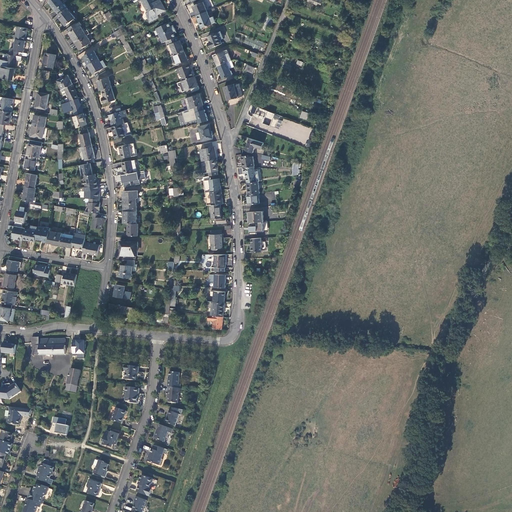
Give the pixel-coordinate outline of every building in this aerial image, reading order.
[(62,0),(50,0),(49,2),(59,15),(68,8),(68,7),(62,0)] [(142,0),(141,1),(137,3),(140,7),(144,5),(148,11),(163,3),(161,0),(159,0),(157,1),(156,0),(142,0)] [(275,26),(284,0),(246,0),(242,10),(251,15),(275,26)] [(207,12),(203,2),(192,7),(196,16),(207,12)] [(163,3),(148,11),(148,12),(147,13),(147,15),(146,16),(149,22),(158,17),(158,15),(161,14),(162,17),(168,14),(163,3)] [(59,15),(58,15),(67,26),(76,19),(68,8),(59,15)] [(209,19),(207,12),(196,16),(201,28),(215,23),(213,17),(209,19)] [(106,15),(110,22),(114,19),(110,13),(106,15)] [(293,22),(304,26),(306,21),(295,17),(293,22)] [(80,22),(68,29),(70,32),(69,33),(75,43),(87,36),(81,26),(82,25),(80,22)] [(156,29),(162,43),(166,42),(175,38),(174,34),(176,33),(173,25),(170,27),(168,23),(156,29)] [(28,28),(18,27),(16,39),(26,41),(28,28)] [(121,29),(115,33),(118,38),(120,37),(124,44),(128,42),(121,29)] [(208,44),(210,49),(222,44),(217,33),(208,36),(210,43),(208,44)] [(87,36),(75,43),(80,50),(91,43),(87,36)] [(175,38),(166,42),(172,56),(175,55),(184,51),(180,41),(179,41),(178,37),(175,38)] [(26,41),(16,39),(14,50),(11,50),(10,55),(18,56),(19,51),(24,52),(26,41)] [(128,42),(124,44),(131,57),(135,55),(128,42)] [(231,61),(232,61),(227,50),(213,55),(217,67),(231,61)] [(84,57),(88,65),(99,59),(94,51),(84,57)] [(184,51),(175,55),(178,64),(188,61),(184,51)] [(44,66),(54,68),(56,55),(46,53),(44,66)] [(10,55),(8,54),(7,64),(4,63),(3,66),(15,68),(17,59),(22,60),(23,57),(18,56),(10,55)] [(99,59),(88,65),(94,74),(104,68),(101,62),(99,59)] [(231,61),(217,67),(223,79),(232,76),(229,68),(233,67),(231,61)] [(190,64),(178,69),(179,74),(181,73),(184,81),(194,77),(191,69),(192,69),(190,64)] [(3,66),(2,65),(0,77),(7,79),(12,80),(14,74),(15,68),(3,66)] [(134,77),(136,80),(145,75),(145,74),(142,68),(141,65),(138,67),(141,74),(134,77)] [(57,81),(62,90),(64,89),(72,84),(68,76),(57,81)] [(98,80),(100,91),(102,90),(112,87),(109,77),(98,80)] [(198,86),(195,77),(194,77),(184,81),(182,81),(178,83),(179,87),(180,86),(183,92),(198,86)] [(156,86),(152,78),(148,80),(154,92),(157,91),(155,86),(156,86)] [(72,84),(64,89),(71,101),(78,99),(76,94),(77,93),(72,84)] [(224,87),(228,101),(238,98),(243,97),(239,84),(234,85),(234,84),(224,87)] [(112,87),(102,90),(104,97),(103,98),(104,103),(115,100),(112,87)] [(36,107),(47,109),(49,95),(39,93),(36,107)] [(200,94),(185,99),(189,110),(203,106),(200,94)] [(14,100),(0,96),(0,109),(1,110),(12,112),(13,108),(12,108),(12,104),(13,104),(14,100)] [(72,106),(75,116),(83,113),(81,104),(72,106)] [(208,121),(203,106),(189,110),(183,112),(186,123),(198,120),(199,123),(208,121)] [(274,118),(277,119),(278,118),(279,118),(279,117),(254,107),(252,111),(258,113),(258,114),(261,115),(261,114),(273,119),(274,118)] [(12,112),(1,110),(0,117),(0,123),(4,124),(9,125),(12,112)] [(126,110),(110,115),(112,122),(111,123),(112,127),(123,124),(125,123),(124,118),(128,117),(126,110)] [(306,120),(309,113),(302,111),(299,118),(306,120)] [(75,116),(74,117),(77,127),(87,124),(83,113),(75,116)] [(35,115),(33,125),(45,127),(45,128),(47,117),(35,115)] [(112,127),(110,128),(114,140),(126,136),(123,124),(112,127)] [(199,127),(202,141),(209,139),(209,137),(212,137),(209,124),(199,127)] [(45,127),(33,125),(31,136),(43,139),(45,127)] [(87,128),(79,131),(83,147),(92,145),(89,133),(87,128)] [(250,139),(246,150),(253,153),(255,147),(262,149),(264,143),(250,139)] [(134,143),(120,146),(122,159),(138,155),(137,149),(135,149),(134,143)] [(29,144),(27,155),(37,157),(40,158),(42,146),(29,144)] [(92,145),(83,147),(86,161),(95,158),(92,145)] [(168,153),(169,153),(169,151),(167,145),(160,146),(162,154),(164,154),(168,153)] [(202,161),(207,161),(217,159),(215,147),(200,150),(202,161)] [(178,165),(176,150),(174,150),(171,151),(169,151),(169,155),(169,156),(170,157),(171,166),(174,166),(178,165)] [(37,157),(27,155),(25,168),(34,169),(37,157)] [(248,167),(255,166),(253,156),(248,157),(248,155),(241,156),(243,168),(248,167)] [(217,159),(207,161),(209,172),(210,176),(219,175),(218,171),(219,171),(217,159)] [(136,160),(122,162),(124,174),(138,171),(136,160)] [(91,163),(81,165),(83,176),(93,174),(91,163)] [(255,167),(248,167),(243,168),(245,174),(246,174),(247,183),(257,181),(256,177),(255,172),(255,167)] [(127,180),(127,182),(130,181),(130,180),(134,179),(134,177),(140,176),(140,172),(133,173),(133,174),(120,176),(121,181),(127,180)] [(37,175),(28,173),(26,186),(35,188),(37,175)] [(93,174),(83,176),(83,177),(81,178),(81,182),(84,181),(85,187),(90,186),(94,186),(99,185),(99,181),(97,181),(96,174),(93,174)] [(210,180),(211,192),(221,190),(220,179),(210,180)] [(257,181),(247,183),(249,195),(258,194),(260,193),(258,181),(257,181)] [(94,186),(85,188),(85,191),(85,198),(93,198),(100,199),(100,198),(101,190),(99,185),(94,186)] [(35,188),(26,186),(23,200),(30,201),(33,202),(36,188),(35,188)] [(123,199),(138,198),(138,190),(124,191),(124,194),(123,194),(123,199)] [(211,192),(210,192),(212,205),(221,204),(223,204),(221,190),(211,192)] [(249,195),(247,195),(249,204),(260,203),(258,194),(249,195)] [(100,203),(100,199),(93,198),(89,198),(89,203),(87,202),(87,206),(89,208),(89,212),(93,213),(99,214),(99,210),(100,210),(100,203)] [(123,199),(124,211),(137,211),(137,203),(138,203),(138,198),(123,199)] [(42,203),(33,202),(30,201),(29,206),(35,207),(35,209),(37,209),(38,207),(41,208),(42,203)] [(212,205),(211,205),(212,218),(222,217),(221,204),(212,205)] [(15,221),(25,223),(26,212),(17,211),(15,221)] [(137,211),(124,211),(124,223),(128,223),(137,223),(137,211)] [(249,212),(250,222),(264,222),(263,211),(249,212)] [(99,214),(93,213),(92,217),(94,217),(91,228),(101,229),(103,218),(100,218),(100,214),(99,214)] [(264,222),(250,222),(250,227),(251,230),(250,230),(250,234),(257,234),(257,232),(264,232),(264,222)] [(137,223),(128,223),(128,236),(138,236),(138,223),(137,223)] [(25,229),(15,226),(13,238),(23,240),(23,239),(25,229)] [(37,232),(36,239),(43,240),(43,242),(48,243),(50,231),(50,230),(44,229),(44,227),(38,226),(37,232)] [(23,239),(35,241),(36,239),(37,232),(25,229),(23,239)] [(50,231),(48,243),(60,245),(61,237),(62,233),(50,231)] [(61,237),(60,245),(72,247),(74,236),(66,234),(66,237),(61,237)] [(74,236),(72,247),(83,249),(84,243),(85,236),(74,234),(74,236)] [(218,248),(218,249),(223,249),(223,242),(225,242),(225,238),(222,239),(222,234),(211,235),(212,248),(218,248)] [(252,247),(251,248),(251,251),(252,252),(262,252),(261,238),(251,238),(252,247)] [(83,249),(82,253),(91,254),(93,254),(93,255),(97,256),(99,245),(84,243),(83,249)] [(121,255),(136,256),(136,243),(122,243),(121,255)] [(225,254),(212,254),(212,267),(211,267),(211,271),(225,272),(225,267),(226,267),(225,254)] [(7,273),(16,274),(16,271),(18,271),(18,267),(21,267),(22,262),(8,259),(7,266),(8,266),(7,273)] [(134,260),(128,260),(128,265),(122,265),(121,272),(120,272),(120,277),(127,277),(132,277),(132,269),(132,264),(134,264),(134,263),(134,260)] [(41,266),(35,264),(34,273),(39,274),(39,275),(49,277),(50,270),(46,269),(47,266),(42,265),(41,266)] [(16,274),(7,273),(4,285),(8,286),(14,287),(17,275),(16,274)] [(61,275),(60,282),(68,284),(75,285),(77,275),(65,273),(65,276),(61,275)] [(215,275),(215,287),(225,288),(226,275),(215,275)] [(114,296),(131,299),(132,293),(124,291),(125,286),(117,285),(114,296)] [(7,290),(4,289),(3,294),(4,294),(2,303),(12,305),(14,296),(17,297),(18,292),(13,291),(7,290)] [(214,297),(214,302),(224,303),(225,292),(211,291),(211,297),(214,297)] [(224,303),(214,302),(213,315),(223,317),(224,303)] [(117,312),(125,313),(125,312),(133,313),(134,307),(110,304),(109,308),(118,310),(117,312)] [(11,308),(0,306),(0,308),(0,319),(9,321),(11,308)] [(211,315),(209,315),(208,320),(213,321),(213,329),(222,330),(223,317),(213,315),(211,315)] [(39,354),(39,355),(65,354),(65,339),(39,339),(39,337),(32,337),(32,346),(33,346),(33,354),(39,354)] [(84,358),(85,340),(71,339),(71,353),(77,353),(77,358),(84,358)] [(7,341),(4,341),(2,353),(14,354),(16,345),(7,344),(7,341)] [(0,373),(8,374),(9,369),(3,368),(4,366),(0,365),(0,373)] [(139,367),(126,365),(125,371),(127,371),(126,379),(136,380),(137,376),(137,373),(138,373),(139,367)] [(81,370),(70,369),(68,378),(64,377),(62,384),(63,385),(67,386),(66,390),(76,392),(81,370)] [(168,383),(167,387),(168,387),(180,388),(180,384),(178,384),(179,373),(169,372),(169,379),(168,379),(168,383)] [(9,383),(6,384),(10,399),(21,391),(15,383),(11,386),(9,383)] [(0,387),(0,397),(10,399),(6,384),(3,385),(2,388),(0,387)] [(139,388),(130,387),(126,387),(125,391),(125,394),(126,395),(125,401),(131,402),(132,403),(137,403),(138,394),(139,394),(139,388)] [(180,388),(168,387),(168,392),(167,392),(166,393),(166,396),(168,396),(167,403),(177,403),(179,393),(181,393),(182,389),(180,388)] [(21,415),(29,416),(32,409),(13,407),(13,411),(10,410),(9,417),(8,417),(7,422),(8,424),(17,425),(19,425),(20,417),(21,417),(21,415)] [(127,412),(116,408),(111,420),(122,423),(123,419),(124,416),(125,416),(127,412)] [(175,426),(179,414),(171,411),(168,411),(168,413),(167,414),(168,415),(166,421),(167,423),(175,426)] [(56,433),(68,435),(70,426),(66,425),(67,419),(54,417),(53,423),(57,424),(57,428),(56,433)] [(172,429),(160,424),(157,432),(156,431),(155,433),(154,437),(155,438),(164,442),(168,432),(171,433),(172,429)] [(13,433),(3,430),(0,439),(10,443),(12,437),(13,433)] [(112,433),(107,431),(104,439),(102,444),(106,446),(107,445),(109,446),(109,447),(110,447),(110,446),(112,447),(113,444),(115,445),(117,444),(118,443),(118,440),(117,438),(119,433),(113,431),(112,433)] [(0,452),(6,455),(10,456),(11,451),(10,451),(12,447),(13,444),(10,443),(0,439),(0,452)] [(166,449),(154,445),(152,449),(152,448),(150,452),(149,455),(147,459),(152,461),(152,463),(158,465),(163,453),(164,454),(166,449)] [(93,472),(105,477),(107,471),(106,471),(107,468),(108,464),(105,463),(104,461),(99,460),(97,467),(95,468),(93,472)] [(38,475),(36,479),(48,483),(50,476),(52,476),(54,472),(52,470),(53,467),(43,463),(40,471),(39,471),(38,471),(38,472),(37,474),(38,475)] [(136,491),(149,496),(151,489),(149,488),(150,484),(152,483),(153,479),(141,475),(139,480),(138,484),(136,491)] [(102,484),(89,479),(87,486),(88,488),(89,488),(87,493),(96,496),(98,495),(99,493),(98,491),(99,488),(100,488),(102,484)] [(29,494),(27,498),(41,503),(42,501),(44,496),(46,495),(48,488),(43,485),(40,486),(36,485),(34,485),(34,488),(34,489),(33,492),(30,491),(29,494)] [(141,511),(146,500),(135,497),(134,500),(134,501),(135,502),(133,509),(140,511),(141,511)] [(41,503),(27,498),(25,502),(27,503),(26,506),(25,509),(24,508),(22,511),(34,511),(37,506),(39,507),(41,503)] [(94,503),(86,500),(81,511),(91,511),(92,511),(91,510),(94,503)]
